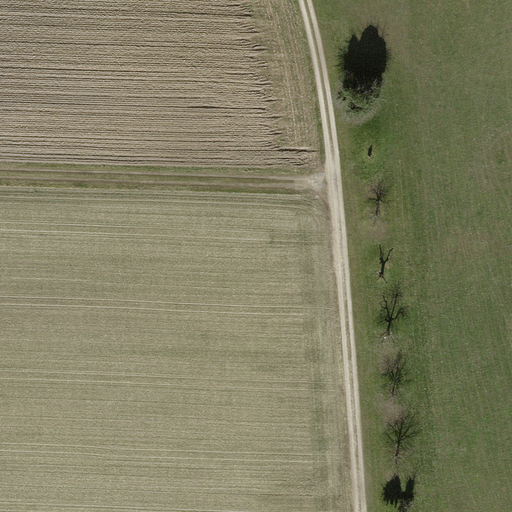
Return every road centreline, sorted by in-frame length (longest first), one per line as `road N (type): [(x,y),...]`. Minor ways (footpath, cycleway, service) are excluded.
road 1 (track): [(365,511),(336,182),(306,0)]
road 2 (track): [(0,173),(336,182)]
